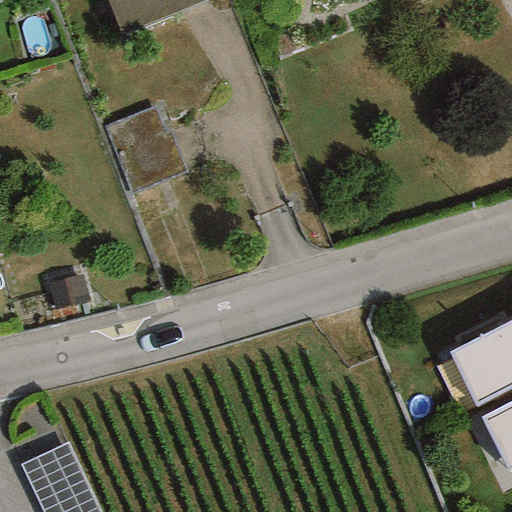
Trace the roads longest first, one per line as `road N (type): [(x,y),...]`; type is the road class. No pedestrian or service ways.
road 1 (residential): [(0,372),(86,358),(511,238)]
road 2 (unknown): [(342,286),(433,511)]
